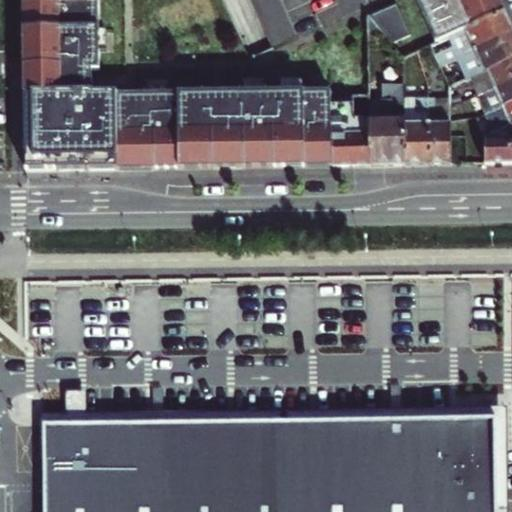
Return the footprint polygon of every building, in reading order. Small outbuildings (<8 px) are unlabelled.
[(24,0),(28,172),(334,167),(333,100),(332,92),(94,95),(95,72),(104,72),(102,0),(24,0)] [(497,0),(418,0),(438,43),(476,27),(505,15),(497,0)] [(410,37),(396,6),(367,19),(392,44),(410,37)] [(511,31),(505,15),(476,27),(448,39),(453,48),(435,56),(441,67),(459,60),(511,36),(511,31)] [(511,36),(459,60),(467,79),(493,68),(511,60),(511,36)] [(511,60),(493,68),(484,72),(490,84),(474,91),(477,98),(493,92),(511,83),(511,60)] [(511,105),(511,83),(493,92),(498,102),(482,110),(486,117),(501,110),(511,105)] [(370,103),(371,136),(372,167),(407,166),(405,112),(404,87),(383,87),(382,103),(370,103)] [(428,93),(428,99),(429,165),(452,165),(451,140),(451,123),(451,112),(435,112),(434,93),(428,93)] [(353,99),(333,100),(334,167),(372,167),(371,136),(354,136),(353,99)] [(416,112),(405,112),(407,166),(429,165),(428,99),(416,99),(416,112)] [(500,131),(511,125),(511,105),(501,110),(506,121),(497,125),(500,131)] [(511,125),(487,137),(487,164),(511,163),(511,125)] [(497,511),(507,511),(506,404),(88,408),(87,391),(78,391),(67,391),(67,408),(41,408),(41,455),(44,455),(44,424),(496,419),(497,511)] [(497,511),(496,419),(44,424),(44,455),(44,511),(497,511)]
